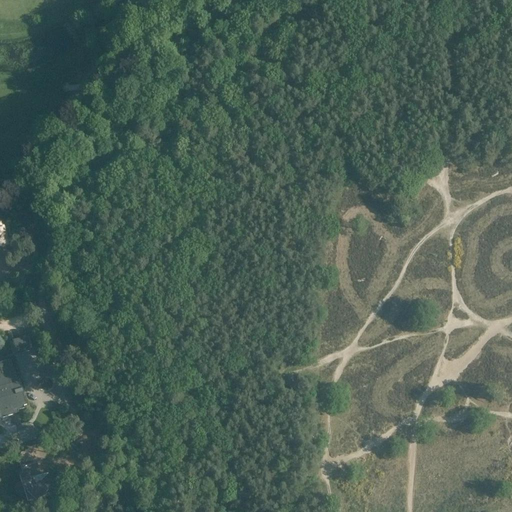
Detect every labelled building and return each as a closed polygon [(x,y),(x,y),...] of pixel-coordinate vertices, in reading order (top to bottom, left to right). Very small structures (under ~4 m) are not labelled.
[(0,222),(0,247),(10,245),(2,221),(0,222)] [(28,337),(13,341),(17,354),(32,350),(28,337)] [(0,418),(0,419),(14,414),(13,412),(18,410),(24,408),(23,406),(27,405),(23,394),(23,393),(22,393),(21,393),(20,394),(19,391),(20,390),(21,390),(21,389),(22,388),(19,379),(16,380),(10,360),(0,362),(0,418)] [(35,439),(32,429),(25,431),(26,434),(21,436),(20,433),(6,437),(9,447),(13,446),(14,447),(18,446),(17,445),(35,439)] [(52,486),(44,478),(42,474),(38,460),(22,464),(25,472),(21,473),(29,502),(36,500),(39,502),(43,497),(50,498),(51,497),(52,496),(53,495),(53,494),(53,493),(53,491),(53,490),(53,489),(53,487),(52,486)]
